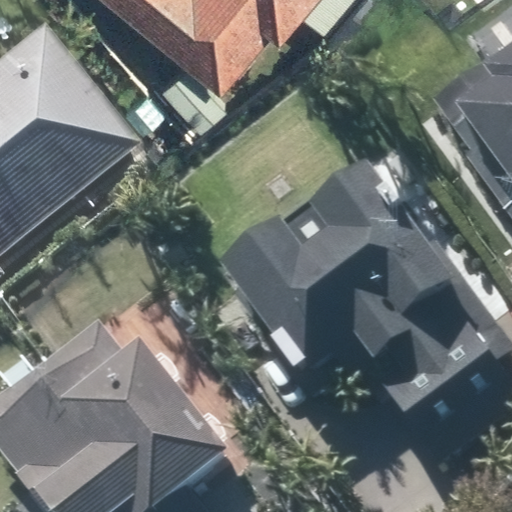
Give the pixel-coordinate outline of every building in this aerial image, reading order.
[(130,0),(231,85),(303,0),(130,0)] [(0,288),(11,280),(0,267),(0,265),(146,147),(50,30),(2,69),(0,66),(0,288)] [(232,102),(193,64),(170,87),(209,125),(232,102)] [(498,70),(444,109),(511,201),(511,80),(508,83),(498,70)] [(385,379),(458,471),(511,428),(511,323),(443,237),(472,213),(445,181),(418,205),(397,178),(340,221),(357,242),(333,260),(310,232),(250,279),(335,386),(357,369),(373,389),(385,379)] [(83,351),(0,416),(0,437),(62,511),(217,511),(209,502),(259,463),(168,349),(146,366),(112,326),(83,351)]
